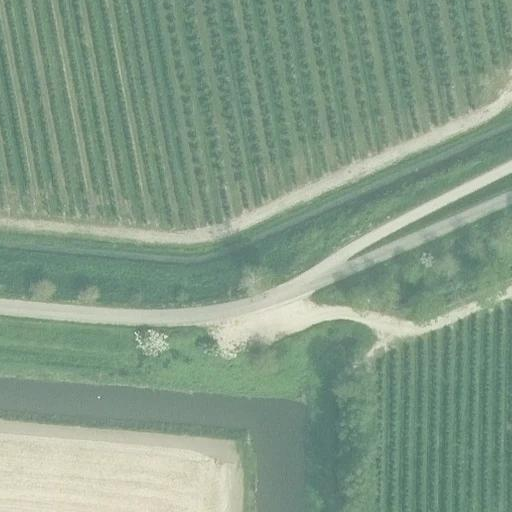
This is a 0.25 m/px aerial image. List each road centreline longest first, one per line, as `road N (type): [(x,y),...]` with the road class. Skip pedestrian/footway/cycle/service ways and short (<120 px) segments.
road 1 (unclassified): [(329,275),(236,309),(166,318),(0,306)]
road 2 (unclassified): [(511,166),(345,252),(329,275)]
road 3 (unclassified): [(329,275),(511,195)]
